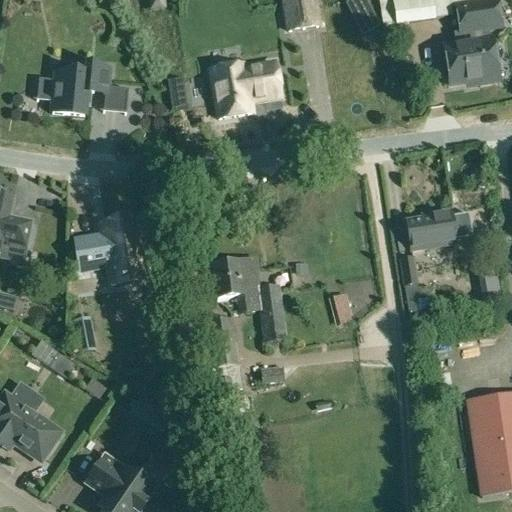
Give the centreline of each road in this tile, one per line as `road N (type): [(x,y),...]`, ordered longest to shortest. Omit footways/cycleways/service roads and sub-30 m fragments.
road 1 (residential): [(0,156),(143,173),(495,133)]
road 2 (residential): [(511,263),(495,133)]
